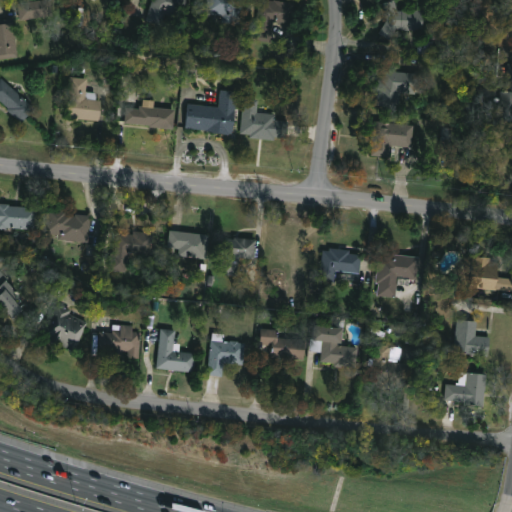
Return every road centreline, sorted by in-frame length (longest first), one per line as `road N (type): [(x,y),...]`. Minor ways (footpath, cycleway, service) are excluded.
road 1 (residential): [(511,440),(111,400),(54,386),(0,356)]
road 2 (residential): [(511,219),(0,163)]
road 3 (residential): [(323,196),(336,0)]
road 4 (motorway): [(184,511),(0,455)]
